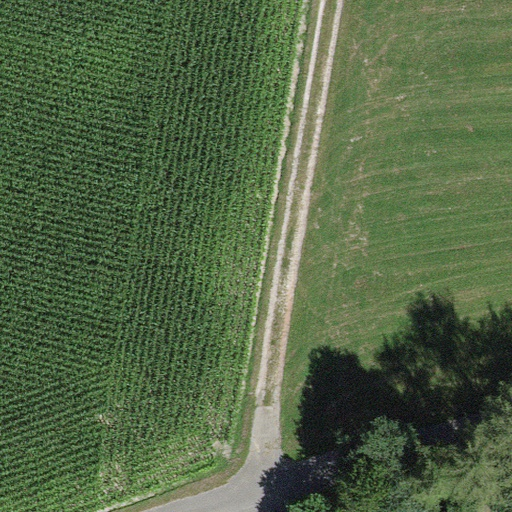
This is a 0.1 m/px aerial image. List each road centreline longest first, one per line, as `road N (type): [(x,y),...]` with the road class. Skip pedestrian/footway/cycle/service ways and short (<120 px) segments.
road 1 (track): [(261,493),(260,457),(331,0)]
road 2 (unclassified): [(201,511),(511,421)]
